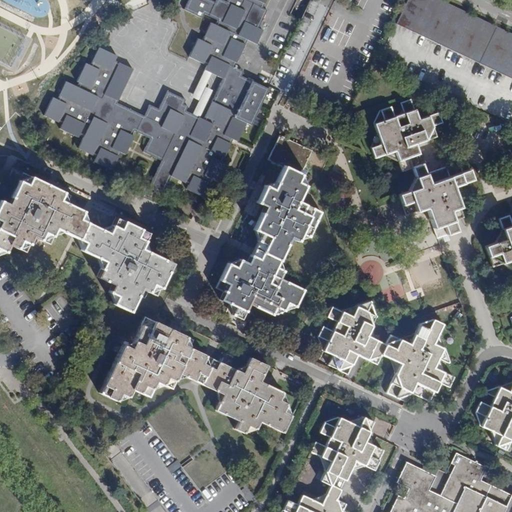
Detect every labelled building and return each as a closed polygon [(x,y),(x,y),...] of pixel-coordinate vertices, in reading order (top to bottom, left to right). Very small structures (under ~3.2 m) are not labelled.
[(226,0),(226,1),(224,0),(215,0),(215,1),(213,6),(199,0),(185,0),(181,8),(200,17),(202,13),(212,18),(202,39),(198,38),(190,56),(207,65),(205,69),(223,78),(201,126),(178,115),(183,106),(178,103),(181,98),(162,90),(153,108),(149,106),(142,119),(115,106),(133,69),(115,61),(118,56),(99,47),(90,66),(86,64),(78,81),(80,81),(78,86),(64,80),(56,97),(52,96),(43,114),(60,123),(57,130),(76,138),(77,136),(81,138),(77,148),(95,157),(93,161),(111,170),(121,148),(127,150),(135,132),(134,131),(136,127),(150,134),(143,148),(171,161),(165,174),(182,182),(180,187),(200,196),(208,178),(212,180),(221,162),(219,161),(223,152),(226,154),(234,136),(239,138),(247,119),(251,121),(267,87),(240,74),(242,69),(234,65),(247,39),(255,42),(261,29),(257,27),(265,11),(261,9),(265,0),(226,0)] [(511,33),(441,0),(407,0),(396,23),(511,78),(511,33)] [(411,99),(401,103),(404,113),(394,116),(391,107),(380,110),(373,123),(380,143),(370,148),(374,157),(393,150),(400,169),(411,166),(418,187),(399,195),(403,205),(413,200),(417,211),(427,208),(437,237),(457,230),(453,220),(463,216),(452,186),(473,179),(469,169),(448,176),(445,166),(424,174),(414,143),(434,136),(430,126),(441,121),(438,111),(418,118),(411,99)] [(297,182),(312,150),(279,135),(268,158),(283,165),(272,188),(264,184),(256,201),(264,206),(253,229),(260,232),(245,262),(239,260),(235,267),(227,263),(216,288),(223,291),(220,299),(234,306),(244,311),(248,303),(272,315),(275,307),(283,311),(287,303),(294,306),(302,289),(278,278),(281,272),(273,267),(288,236),(296,240),(299,232),(309,236),(320,212),(298,201),(304,186),(297,182)] [(165,174),(171,161),(157,155),(138,195),(152,202),(165,174)] [(67,203),(70,195),(13,168),(9,176),(18,181),(7,204),(0,200),(0,250),(5,253),(9,245),(24,252),(32,237),(48,245),(55,229),(83,242),(80,249),(104,261),(97,277),(112,284),(109,291),(116,295),(113,303),(129,311),(140,289),(156,296),(172,263),(142,248),(134,245),(137,236),(130,232),(133,226),(116,218),(109,233),(79,219),(71,215),(75,207),(67,203)] [(71,215),(79,219),(82,211),(75,207),(71,215)] [(511,224),(511,225),(508,215),(498,218),(505,238),(485,246),(492,266),(511,259),(511,315),(511,316),(511,319),(511,224)] [(130,232),(137,236),(134,245),(142,248),(148,233),(133,226),(130,232)] [(369,301),(355,306),(350,315),(332,306),(327,316),(336,320),(332,329),(323,325),(318,336),(321,349),(331,355),(337,369),(346,373),(356,353),(363,357),(375,362),(380,353),(400,362),(385,392),(404,402),(409,391),(429,400),(438,381),(447,385),(452,376),(434,367),(439,356),(447,360),(443,347),(433,342),(442,323),(433,319),(418,324),(409,342),(390,333),(384,344),(365,334),(374,315),(369,301)] [(231,313),(241,318),(244,311),(234,306),(231,313)] [(144,317),(129,348),(122,344),(99,393),(116,401),(120,393),(128,397),(131,389),(147,396),(154,380),(170,388),(178,372),(223,393),(216,409),(239,421),(235,429),(244,433),(248,425),(255,429),(259,420),(283,432),(291,415),(283,411),(287,403),(278,399),(271,396),(275,388),(259,380),(266,365),(249,357),(242,373),(189,347),(192,340),(144,317)] [(511,383),(508,392),(499,387),(486,391),(494,396),(490,405),(480,400),(475,412),(479,424),(499,434),(494,443),(505,449),(511,433),(511,383)] [(271,396),(278,399),(282,392),(275,388),(271,396)] [(339,511),(330,508),(335,498),(353,460),(362,441),(371,422),(361,416),(357,426),(336,416),(321,422),(317,431),(328,436),(323,446),(313,441),(308,451),(329,460),(319,479),(329,484),(320,503),(301,494),(296,504),(286,499),(281,510),(286,511),(339,511)] [(362,441),(353,460),(371,469),(380,450),(362,441)] [(511,511),(511,494),(483,481),(489,468),(456,452),(450,464),(454,466),(440,496),(428,491),(435,475),(406,461),(396,481),(409,488),(404,498),(399,496),(390,511),(511,511)] [(330,508),(339,511),(340,511),(345,503),(335,498),(330,508)]
